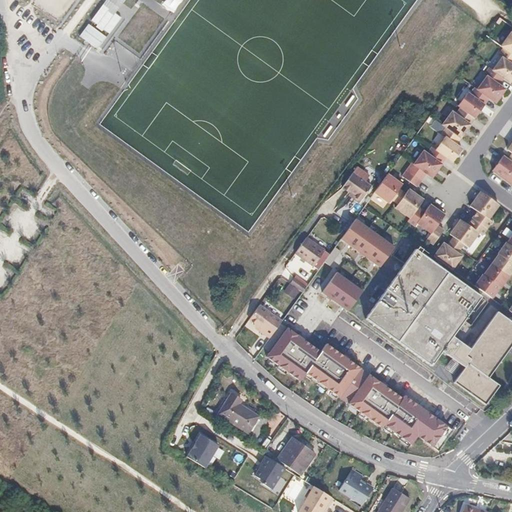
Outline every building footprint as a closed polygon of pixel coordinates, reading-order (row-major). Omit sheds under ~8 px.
[(125,0),(106,0),(91,20),(97,24),(95,27),(101,31),(104,30),(109,34),(122,18),(116,14),(119,8),(125,0)] [(106,38),(89,24),(80,36),(98,50),(106,38)] [(511,32),(501,47),(502,48),(511,54),(511,32)] [(511,54),(502,48),(497,54),(502,58),(493,71),(502,78),(510,83),(511,80),(511,54)] [(493,71),(488,67),(483,74),(485,76),(476,89),(488,98),(494,102),(504,89),(498,85),(502,78),(493,71)] [(488,98),(476,89),(473,87),(469,94),(466,92),(457,105),(459,107),(474,118),(488,98)] [(460,137),(474,118),(459,107),(454,114),(451,111),(441,124),(445,126),(460,137)] [(460,137),(445,126),(445,127),(460,137)] [(460,137),(445,127),(440,134),(444,136),(434,149),(445,157),(452,162),(461,149),(455,144),(460,137)] [(431,177),(445,157),(434,149),(431,146),(426,153),(422,151),(413,164),(425,173),(431,177)] [(511,163),(501,155),(496,163),(511,175),(511,163)] [(413,164),(411,163),(406,169),(420,180),(425,173),(413,164)] [(511,182),(511,175),(496,163),(491,170),(511,184),(511,182)] [(420,180),(406,169),(401,176),(416,186),(420,180)] [(400,183),(386,173),(373,192),(387,202),(400,183)] [(365,190),(348,177),(338,191),(346,196),(349,199),(347,201),(354,206),(365,190)] [(394,207),(409,218),(417,206),(422,199),(408,189),(394,207)] [(498,205),(480,192),(469,206),(476,211),(472,218),(486,228),(491,221),(487,219),(498,205)] [(436,225),(443,215),(429,204),(424,211),(417,206),(409,218),(407,221),(413,226),(416,222),(430,233),(436,225)] [(393,246),(354,218),(339,238),(379,267),(393,246)] [(453,237),(449,241),(459,248),(463,244),(467,247),(478,233),(481,235),(486,228),(472,218),(467,225),(466,224),(460,220),(451,232),(449,234),(453,237)] [(443,230),(436,225),(430,233),(426,239),(432,244),(443,230)] [(511,234),(506,243),(505,243),(498,253),(498,254),(482,276),(482,275),(474,286),(491,298),(499,287),(500,288),(511,270),(511,234)] [(321,254),(302,241),(290,257),(309,270),(321,254)] [(459,248),(449,241),(446,246),(443,243),(433,256),(451,269),(461,256),(456,253),(459,248)] [(413,249),(364,318),(385,333),(430,365),(440,351),(455,362),(463,368),(453,382),(484,405),(498,385),(487,377),(511,342),(511,322),(496,311),(468,349),(450,336),(478,296),(413,249)] [(347,311),(362,291),(335,272),(321,292),(347,311)] [(290,281),(286,287),(298,296),(302,290),(290,281)] [(243,324),(251,330),(254,332),(252,335),(264,343),(276,327),(253,311),(243,324)] [(321,349),(288,325),(267,356),(299,382),(305,373),(343,400),(381,427),(384,424),(413,446),(419,437),(439,450),(452,429),(328,342),(321,349)] [(229,394),(217,413),(246,432),(244,435),(253,441),(267,421),(258,415),(256,417),(237,405),(240,401),(229,394)] [(216,445),(198,434),(184,456),(203,467),(216,445)] [(314,453),(291,438),(276,458),(299,474),(314,453)] [(284,468),(264,455),(260,463),(262,464),(259,468),(258,468),(254,475),(263,481),(261,483),(270,489),(284,468)] [(361,475),(351,469),(338,490),(361,504),(372,487),(365,483),(364,484),(358,481),(361,475)] [(332,498),(312,486),(296,511),(320,511),(321,511),(325,504),(327,505),(332,498)] [(399,511),(408,498),(391,487),(375,511),(399,511)]
